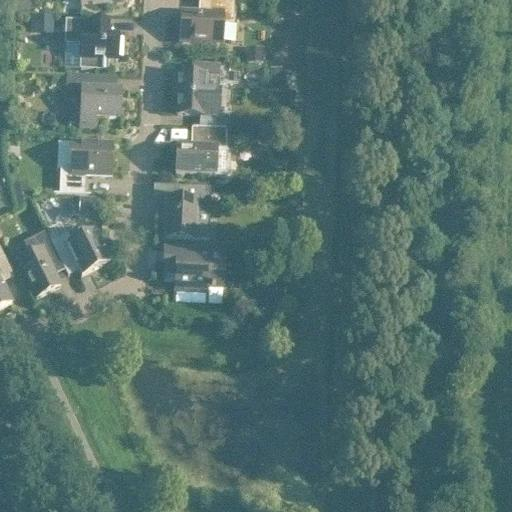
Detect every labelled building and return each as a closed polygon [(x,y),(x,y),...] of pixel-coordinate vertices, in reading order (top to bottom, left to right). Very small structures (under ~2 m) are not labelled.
[(180,45),(222,46),(222,26),(233,27),(234,3),(208,2),(207,16),(181,15),(180,45)] [(65,23),(64,47),(80,47),(79,72),(108,73),(108,63),(117,63),(118,36),(109,36),(109,24),(65,23)] [(177,118),(197,118),(218,119),(219,79),(218,79),(219,67),(191,66),(191,78),(179,78),(177,118)] [(95,92),(95,79),(67,78),(66,92),(81,92),(80,131),(94,132),(95,120),(119,121),(120,93),(95,92)] [(230,156),(226,153),(227,132),(195,131),(194,151),(176,150),(175,178),(225,180),(229,177),(230,156)] [(59,197),(84,198),(85,178),(112,179),(113,147),(70,146),(69,168),(60,173),(59,197)] [(0,176),(0,196),(1,199),(8,196),(2,176),(0,176)] [(210,191),(178,190),(178,202),(166,201),(164,241),(209,242),(210,191)] [(12,209),(8,196),(1,199),(4,211),(12,209)] [(78,201),(77,211),(89,211),(89,213),(97,214),(98,202),(78,201)] [(50,270),(61,265),(51,245),(45,234),(24,245),(30,258),(18,264),(36,302),(59,290),(50,270)] [(67,237),(51,245),(61,265),(68,279),(78,274),(81,279),(110,265),(94,234),(71,245),(67,237)] [(0,311),(11,306),(1,286),(14,279),(0,251),(0,311)] [(164,252),(163,283),(175,284),(174,304),(206,305),(222,306),(223,292),(224,254),(164,252)] [(0,444),(11,440),(0,416),(0,444)] [(33,511),(27,500),(13,506),(15,511),(33,511)]
